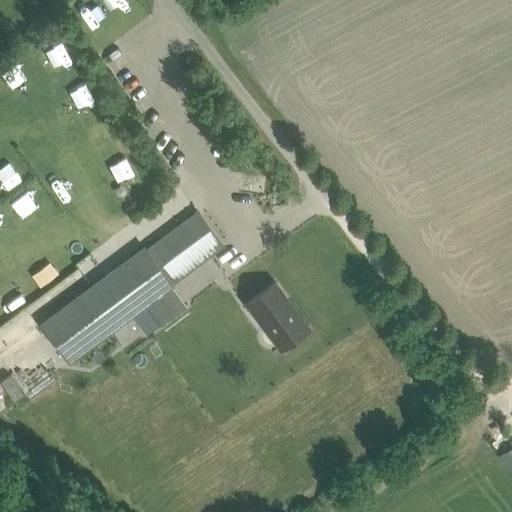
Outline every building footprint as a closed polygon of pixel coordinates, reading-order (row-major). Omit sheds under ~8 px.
[(135,166),(107,179),(115,197),(143,184),(135,166)] [(38,324),(67,362),(208,257),(222,246),(196,210),(145,248),(143,245),(38,324)] [(280,347),(291,339),(307,327),(307,326),(304,328),(283,299),(285,297),(274,282),(247,303),(280,347)] [(172,286),(145,306),(159,325),(160,326),(187,306),(172,286)] [(159,325),(145,306),(132,317),(146,335),(159,325)] [(105,357),(100,350),(92,356),(97,363),(105,357)] [(9,374),(0,382),(16,401),(25,393),(9,374)] [(511,447),(499,454),(511,472),(511,447)]
